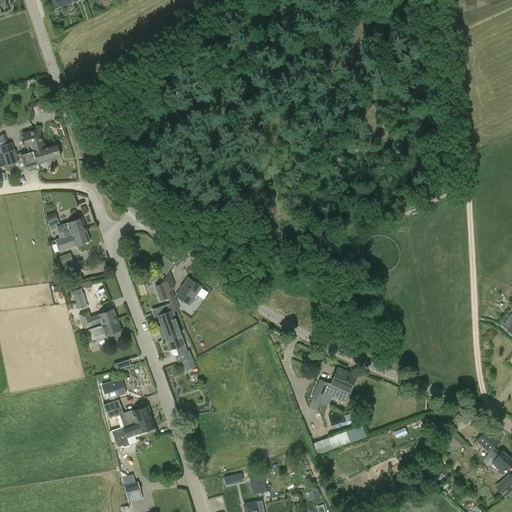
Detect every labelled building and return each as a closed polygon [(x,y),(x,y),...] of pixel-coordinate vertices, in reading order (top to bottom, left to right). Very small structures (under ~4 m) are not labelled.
[(52,0),(55,9),(78,1),(77,0),(52,0)] [(12,143),(0,146),(0,153),(2,153),(6,166),(18,163),(20,171),(29,168),(29,170),(35,168),(34,166),(44,163),(44,162),(61,157),(57,145),(45,149),(38,129),(22,135),(26,148),(32,146),(33,151),(16,157),(12,143)] [(82,219),(68,223),(60,226),(56,212),(45,216),(47,221),(46,221),(49,231),(57,228),(60,238),(86,230),(82,219)] [(59,252),(75,246),(90,241),(86,230),(60,238),(55,240),(59,252)] [(70,253),(59,257),(62,265),(73,262),(70,253)] [(168,273),(173,262),(161,256),(156,267),(168,273)] [(179,310),(172,290),(175,286),(169,271),(162,282),(163,284),(165,289),(167,296),(168,299),(170,302),(170,305),(173,312),(179,310)] [(189,305),(201,288),(187,279),(176,296),(189,305)] [(163,284),(155,287),(161,302),(168,299),(167,296),(165,289),(163,284)] [(74,296),(78,309),(85,307),(81,293),(74,296)] [(164,334),(165,339),(180,333),(173,312),(170,305),(162,307),(164,314),(155,317),(161,335),(164,334)] [(101,323),(101,325),(117,320),(113,309),(90,317),(88,312),(79,315),(81,321),(83,329),(101,323)] [(92,341),(105,336),(106,337),(121,331),(117,320),(101,325),(88,330),(92,341)] [(183,344),(180,333),(165,339),(169,350),(175,348),(178,356),(185,353),(187,360),(192,358),(189,351),(188,351),(185,344),(183,344)] [(128,360),(120,362),(122,368),(130,365),(128,360)] [(345,401),(349,393),(349,394),(357,376),(337,368),(330,384),(320,379),(312,399),(327,406),(332,395),(345,401)] [(121,378),(102,385),(105,394),(107,393),(115,390),(117,396),(126,393),(121,378)] [(118,415),(123,427),(150,417),(147,407),(133,412),(132,410),(123,413),(121,407),(107,412),(109,418),(118,415)] [(127,438),(140,433),(154,428),(150,417),(123,427),(111,431),(117,448),(123,446),(123,447),(129,445),(127,438)] [(362,424),(313,442),(318,454),(367,437),(362,424)] [(476,441),(489,453),(494,447),(499,442),(487,430),(476,441)] [(465,441),(456,433),(446,444),(454,452),(465,441)] [(500,453),(494,447),(489,453),(487,455),(493,461),(492,462),(500,469),(498,471),(502,475),(511,464),(511,460),(502,451),(500,453)] [(234,483),(232,476),(223,478),(225,485),(234,483)] [(511,477),(511,476),(500,485),(505,490),(506,490),(510,494),(511,492),(511,477)] [(123,481),(129,504),(143,500),(138,482),(135,483),(134,478),(123,481)] [(250,481),(253,494),(266,491),(263,478),(250,481)] [(317,489),(308,492),(310,500),(320,497),(317,489)]
